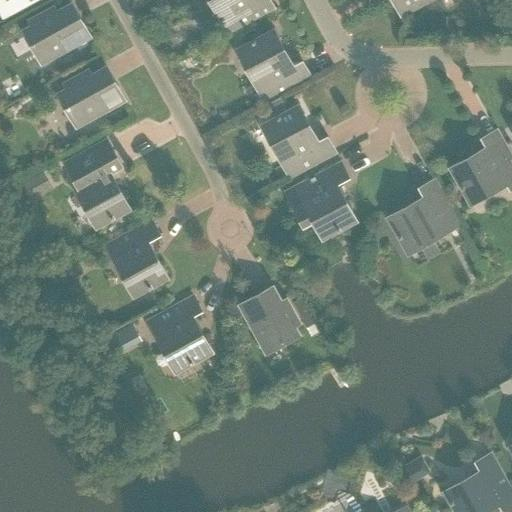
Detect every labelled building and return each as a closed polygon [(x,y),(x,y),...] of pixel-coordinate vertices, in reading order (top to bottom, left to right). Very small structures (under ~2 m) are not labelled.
[(211,0),(228,32),(274,7),(270,0),(211,0)] [(394,0),(402,14),(429,0),(394,0)] [(48,11),(31,20),(34,25),(25,30),(43,63),(91,37),(73,4),(51,16),(48,11)] [(407,24),(407,36),(420,36),(420,24),(407,24)] [(283,44),(275,30),(238,49),(265,101),(311,76),(303,61),(291,68),(280,46),(283,44)] [(78,126),(125,100),(107,67),(86,79),(83,74),(65,83),(68,89),(60,93),(78,126)] [(305,122),(308,120),(300,105),(263,125),(290,176),(336,152),(328,137),(316,143),(305,122)] [(466,159),(451,167),(472,204),(508,184),(511,189),(511,188),(511,156),(497,130),(482,139),(489,151),(468,162),(466,159)] [(70,176),(98,227),(131,209),(111,173),(123,166),(107,136),(64,160),(72,175),(70,176)] [(324,238),(357,220),(338,184),(350,178),(342,162),(286,192),(304,225),(314,220),(324,238)] [(30,200),(52,188),(44,171),(21,183),(30,200)] [(404,208),(389,217),(410,253),(461,225),(435,180),(420,188),(427,200),(406,212),(404,208)] [(135,296),(169,278),(149,242),(161,235),(153,220),(107,245),(135,296)] [(295,326),(300,323),(291,306),(286,308),(274,287),(241,305),(267,352),(300,335),(295,326)] [(191,317),(203,311),(194,296),(149,321),(177,372),(214,352),(206,337),(203,339),(191,317)] [(504,511),(511,511),(511,490),(491,453),(476,462),(481,470),(445,491),(457,511),(474,511),(497,499),(504,511)]
